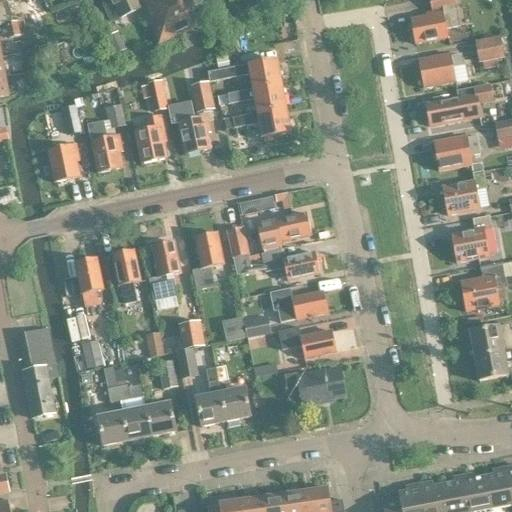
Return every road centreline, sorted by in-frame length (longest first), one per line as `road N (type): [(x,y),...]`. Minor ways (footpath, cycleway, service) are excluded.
road 1 (tertiary): [(0,235),(339,164)]
road 2 (residential): [(110,511),(106,488),(354,449)]
road 3 (tertiary): [(396,418),(339,164)]
road 4 (tertiary): [(39,511),(0,282)]
road 5 (residential): [(339,164),(307,0)]
